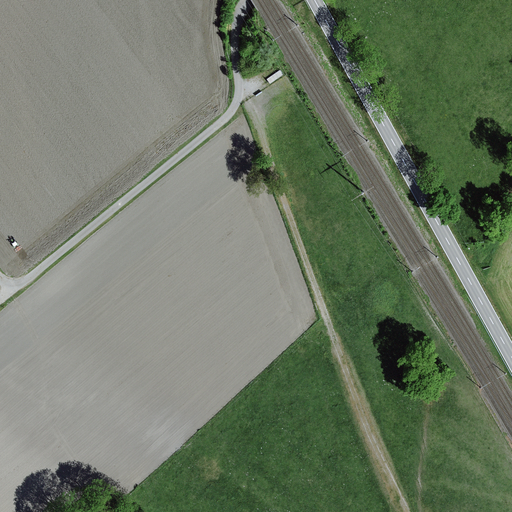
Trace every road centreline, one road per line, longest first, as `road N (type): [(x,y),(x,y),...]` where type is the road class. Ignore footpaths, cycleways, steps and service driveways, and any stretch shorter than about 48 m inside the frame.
road 1 (track): [(0,298),(234,108),(235,25),(258,0)]
road 2 (secondary): [(511,358),(313,0)]
road 3 (track): [(237,83),(343,363)]
